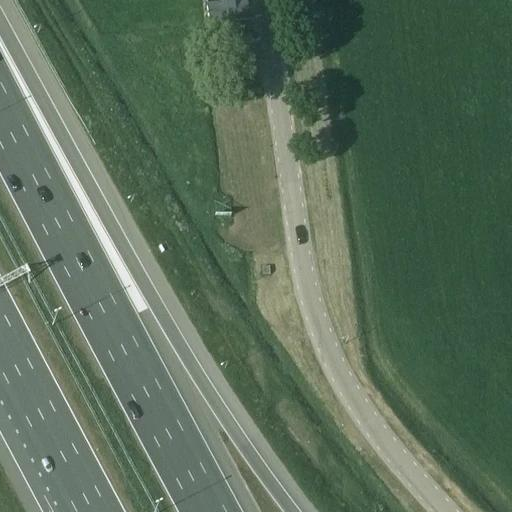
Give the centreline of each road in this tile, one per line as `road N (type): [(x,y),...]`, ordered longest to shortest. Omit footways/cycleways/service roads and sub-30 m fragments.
road 1 (unclassified): [(443,511),(364,417),(308,311),(264,0)]
road 2 (motorway): [(293,511),(234,437),(0,68)]
road 3 (motorway): [(214,511),(0,106)]
road 4 (motorway): [(0,345),(87,511)]
